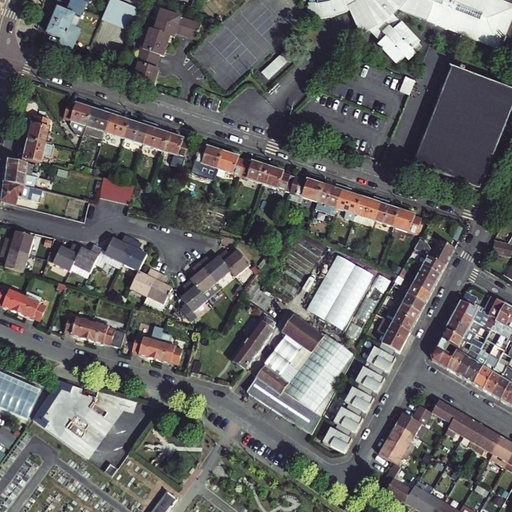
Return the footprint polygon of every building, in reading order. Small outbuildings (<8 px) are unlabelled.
[(71,0),(69,5),(82,11),(86,2),(80,0),(71,0)] [(364,33),(372,39),(372,40),(373,38),(383,46),(385,43),(387,45),(385,48),(406,64),(424,39),(393,16),(397,10),(498,49),(503,36),(508,38),(502,51),(511,55),(511,0),(500,0),(499,2),(494,0),(339,0),(338,0),(327,4),(310,5),(310,21),(331,20),(347,14),(349,14),(356,11),(362,7),(365,5),(371,17),(364,33)] [(79,18),(82,11),(69,5),(66,12),(57,9),(47,34),(59,39),(56,47),(71,53),(80,30),(70,26),(74,16),(79,18)] [(349,14),(347,14),(366,44),(372,39),(364,33),(371,17),(365,5),(362,7),(356,11),(349,14)] [(152,91),(157,76),(159,71),(154,70),(159,56),(162,57),(170,36),(174,38),(175,34),(196,41),(201,26),(162,11),(155,31),(151,29),(144,49),(141,48),(135,63),(138,64),(131,84),(152,91)] [(266,79),(287,63),(282,56),(261,71),(266,79)] [(511,89),(452,67),(415,166),(480,191),(504,129),(511,106),(511,89)] [(410,96),(416,82),(407,78),(402,92),(410,96)] [(336,82),(331,93),(344,98),(348,88),(336,82)] [(75,106),(68,104),(63,120),(85,127),(91,110),(76,105),(75,106)] [(105,134),(112,112),(105,110),(104,114),(91,110),(85,127),(105,134)] [(120,114),(112,112),(105,134),(124,140),(130,123),(118,119),(120,114)] [(33,115),(25,140),(44,144),(50,119),(33,115)] [(143,146),(150,124),(143,122),(141,126),(130,123),(124,140),(143,146)] [(158,127),(150,124),(143,146),(164,153),(170,136),(157,131),(158,127)] [(289,125),(285,135),(294,138),(298,129),(289,125)] [(184,140),(170,136),(164,153),(175,157),(172,164),(182,167),(190,144),(183,142),(184,140)] [(44,144),(25,140),(22,153),(18,152),(18,154),(16,153),(15,157),(39,163),(41,156),(50,158),(53,146),(44,144)] [(194,163),(216,171),(222,152),(207,147),(206,149),(200,147),(194,163)] [(216,171),(239,178),(244,162),(238,160),(239,158),(222,152),(216,171)] [(33,166),(6,160),(4,171),(33,178),(38,179),(39,176),(32,174),(33,166)] [(239,178),(262,186),(268,167),(252,162),(251,164),(244,162),(239,178)] [(283,173),(268,167),(262,186),(289,195),(294,178),(283,175),(283,173)] [(33,178),(4,171),(3,183),(30,189),(33,178)] [(289,195),(317,204),(323,186),(307,181),(307,182),(294,178),(289,195)] [(97,200),(129,206),(133,185),(101,179),(97,200)] [(30,189),(3,183),(0,202),(0,203),(13,206),(15,198),(38,204),(41,192),(30,189)] [(317,204),(336,210),(343,188),(336,185),(335,189),(323,186),(317,204)] [(345,220),(353,222),(361,198),(349,194),(351,190),(343,188),(336,210),(347,214),(345,220)] [(372,229),(374,222),(381,200),(374,198),(372,202),(361,198),(353,222),(372,229)] [(374,222),(393,228),(399,210),(388,207),(389,203),(381,200),(374,222)] [(414,215),(399,210),(393,228),(416,236),(421,220),(414,217),(414,215)] [(6,238),(3,247),(28,255),(34,237),(15,231),(12,240),(6,238)] [(100,256),(121,266),(133,242),(124,237),(121,244),(112,240),(107,253),(102,250),(100,256)] [(430,258),(445,266),(455,249),(439,241),(430,258)] [(121,266),(139,274),(147,257),(138,253),(142,246),(133,242),(121,266)] [(511,245),(495,243),(493,252),(511,256),(511,253),(511,245)] [(83,249),(74,244),(70,252),(63,248),(58,256),(50,252),(48,261),(70,273),(74,266),(83,249)] [(74,266),(90,274),(100,256),(102,250),(94,246),(91,253),(83,249),(74,266)] [(4,268),(23,274),(28,255),(3,247),(0,256),(0,257),(7,259),(4,268)] [(231,272),(236,277),(250,266),(237,250),(230,256),(226,251),(219,256),(231,272)] [(441,275),(445,266),(430,258),(418,251),(413,260),(414,261),(423,265),(441,275)] [(273,254),(267,263),(273,267),(279,258),(273,254)] [(200,263),(217,283),(231,272),(219,256),(217,258),(212,262),(207,257),(200,263)] [(344,330),(371,274),(334,256),(307,313),(344,330)] [(404,268),(409,271),(414,261),(413,260),(410,258),(404,268)] [(191,280),(203,295),(217,283),(200,263),(193,269),(198,275),(191,280)] [(275,268),(273,267),(267,263),(243,295),(250,301),(275,268)] [(423,265),(417,275),(435,285),(441,275),(423,265)] [(398,277),(404,280),(409,271),(404,268),(398,277)] [(139,274),(130,291),(148,299),(160,275),(151,271),(147,278),(139,274)] [(377,274),(346,338),(356,343),(387,279),(377,274)] [(160,275),(148,299),(145,304),(155,310),(163,311),(173,290),(165,286),(168,279),(160,275)] [(417,275),(412,285),(430,294),(435,285),(417,275)] [(203,295),(191,280),(184,286),(188,292),(181,298),(186,304),(181,309),(190,321),(196,316),(193,313),(208,301),(203,295)] [(66,287),(57,284),(55,291),(64,293),(66,287)] [(407,294),(425,304),(430,294),(412,285),(407,294)] [(0,290),(0,303),(2,305),(1,306),(17,313),(24,296),(9,289),(8,291),(1,288),(0,290)] [(420,314),(425,304),(407,294),(401,290),(399,289),(393,299),(402,304),(420,314)] [(259,291),(252,300),(264,309),(271,300),(259,291)] [(465,292),(455,311),(472,320),(473,320),(477,322),(482,313),(480,313),(471,307),(472,305),(476,298),(465,292)] [(46,307),(24,296),(17,313),(32,320),(33,318),(39,321),(46,307)] [(382,305),(386,307),(391,298),(387,296),(382,305)] [(500,334),(511,311),(511,308),(489,296),(482,310),(480,313),(482,313),(488,317),(494,320),(490,329),(500,334)] [(402,304),(397,313),(415,323),(420,314),(402,304)] [(472,320),(455,311),(450,320),(467,329),(472,320)] [(511,311),(500,334),(505,337),(506,335),(510,337),(511,334),(511,311)] [(397,313),(392,323),(410,332),(415,323),(397,313)] [(297,372),(323,337),(294,315),(281,331),(286,335),(303,347),(289,366),(297,372)] [(76,319),(68,317),(64,332),(87,340),(92,322),(76,318),(76,319)] [(243,367),(245,369),(272,333),(272,330),(275,322),(268,317),(263,323),(261,322),(234,361),(240,368),(243,367)] [(494,320),(488,317),(483,325),(490,329),(494,320)] [(379,328),(387,333),(405,342),(410,332),(392,323),(385,319),(379,328)] [(450,320),(445,330),(462,339),(467,329),(450,320)] [(108,327),(92,322),(87,340),(103,344),(104,343),(110,345),(115,331),(108,329),(108,327)] [(467,342),(473,332),(467,329),(462,339),(467,342)] [(462,339),(445,330),(439,339),(449,345),(454,347),(457,349),(459,345),(462,339)] [(169,336),(161,333),(158,342),(153,359),(170,364),(171,362),(177,364),(181,350),(167,344),(169,336)] [(381,343),(388,347),(395,351),(399,353),(405,342),(387,333),(381,343)] [(263,366),(288,384),(280,395),(318,423),(322,416),(354,357),(325,335),(323,337),(297,372),(289,366),(303,347),(286,335),(263,366)] [(472,339),(469,343),(471,344),(477,347),(480,349),(485,339),(478,335),(475,341),(472,339)] [(138,355),(153,359),(158,342),(144,337),(143,339),(136,337),(132,351),(139,353),(138,355)] [(431,360),(446,368),(452,358),(444,354),(449,345),(439,339),(430,356),(431,360)] [(378,350),(374,348),(366,362),(388,374),(394,362),(395,360),(392,358),(395,351),(388,347),(381,343),(378,350)] [(489,354),(487,359),(473,384),(482,390),(494,367),(500,356),(502,352),(504,350),(499,347),(493,356),(489,354)] [(464,356),(455,373),(464,379),(477,353),(478,351),(476,350),(475,352),(468,348),(466,352),(464,356)] [(455,352),(452,358),(446,368),(455,373),(464,356),(456,351),(455,352)] [(502,352),(500,356),(509,361),(511,357),(507,355),(502,352)] [(487,359),(477,353),(464,379),(473,384),(487,359)] [(384,372),(370,364),(367,369),(363,367),(355,382),(359,384),(373,392),(377,394),(385,379),(381,377),(384,372)] [(288,384),(263,366),(255,376),(256,377),(245,391),(310,439),(318,423),(280,395),(288,384)] [(491,395),(505,370),(499,366),(497,369),(494,367),(482,390),(491,395)] [(511,371),(506,368),(505,370),(491,395),(500,400),(511,376),(511,371)] [(0,407),(30,419),(41,389),(0,373),(0,407)] [(511,376),(500,400),(508,405),(511,397),(511,376)] [(370,397),(373,392),(359,384),(355,390),(352,388),(344,402),(362,412),(366,414),(374,399),(370,397)] [(359,417),(362,412),(348,404),(344,410),(341,408),(334,422),(337,424),(351,432),(356,434),(363,419),(359,417)] [(445,407),(441,414),(425,406),(420,416),(435,424),(447,432),(457,414),(445,407)] [(394,426),(413,436),(419,425),(424,428),(428,421),(420,416),(414,413),(410,419),(400,414),(394,426)] [(456,435),(463,440),(473,423),(458,414),(448,432),(445,435),(453,440),(456,435)] [(448,432),(458,414),(457,414),(447,432),(448,432)] [(467,448),(475,452),(487,431),(473,423),(463,440),(470,443),(467,448)] [(348,438),(351,432),(337,424),(333,431),(330,429),(322,443),(344,455),(352,440),(348,438)] [(413,436),(394,426),(387,439),(409,453),(413,446),(408,444),(413,436)] [(19,439),(4,428),(0,433),(0,439),(12,448),(19,439)] [(487,431),(475,452),(482,456),(485,452),(493,456),(502,440),(487,431)] [(379,454),(390,461),(395,463),(396,464),(400,457),(405,460),(409,453),(387,439),(379,454)] [(505,470),(511,457),(511,445),(502,440),(493,456),(490,461),(505,470)] [(395,463),(387,478),(394,482),(387,493),(406,505),(413,492),(395,482),(403,468),(396,464),(395,463)] [(418,483),(413,492),(406,505),(418,511),(421,511),(430,496),(422,491),(424,487),(418,483)] [(168,511),(178,500),(167,492),(152,511),(168,511)] [(430,496),(421,511),(440,511),(444,505),(430,496)]
